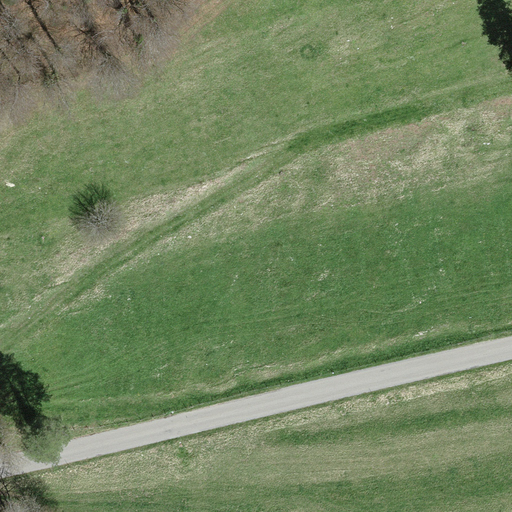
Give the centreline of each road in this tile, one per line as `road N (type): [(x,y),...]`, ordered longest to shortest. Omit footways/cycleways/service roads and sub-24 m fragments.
road 1 (track): [(0,345),(106,264),(300,142),(511,82)]
road 2 (unclassified): [(511,348),(0,463)]
